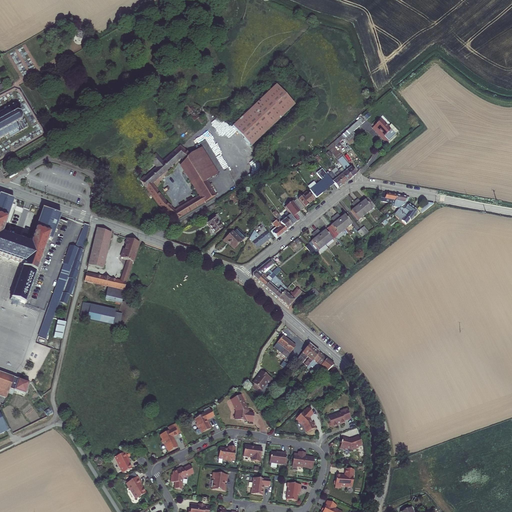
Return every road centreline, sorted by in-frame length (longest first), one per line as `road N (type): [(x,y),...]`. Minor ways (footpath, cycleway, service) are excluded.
road 1 (residential): [(176,511),(155,474),(158,465),(232,432),(311,446),(322,457),(304,510),(248,511)]
road 2 (residential): [(240,276),(353,186),(511,211)]
road 3 (secondary): [(343,365),(370,400),(383,437),(372,511)]
road 4 (secondary): [(93,219),(240,276)]
road 5 (unclassified): [(60,356),(93,219)]
road 6 (secondary): [(240,276),(343,365)]
